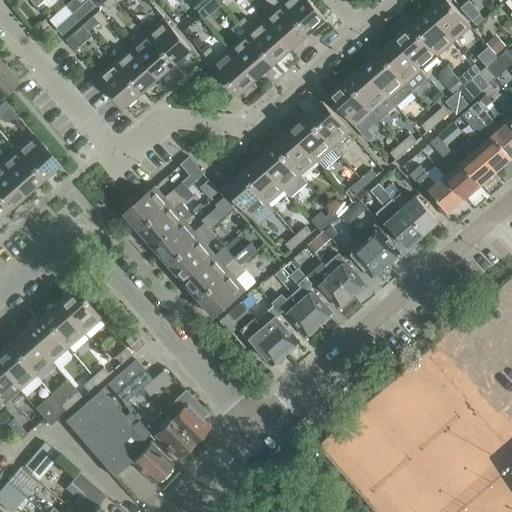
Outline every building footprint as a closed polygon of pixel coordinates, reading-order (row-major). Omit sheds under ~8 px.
[(67,6),(73,14),(79,20),(95,6),(90,0),(89,0),(78,10),(72,2),(67,6)] [(107,0),(103,3),(109,10),(119,1),(118,0),(107,0)] [(291,49),(308,34),(277,0),(266,0),(275,9),(264,18),(291,49)] [(277,0),(308,34),(325,19),(309,0),(277,0)] [(447,0),(438,0),(427,10),(454,41),(471,26),(447,0)] [(438,54),(454,41),(427,10),(412,23),(438,54)] [(79,20),(73,14),(57,28),(62,35),(68,30),(79,20)] [(480,15),(472,21),(476,25),(483,18),(480,15)] [(94,16),(83,25),(89,32),(99,22),(94,16)] [(164,18),(148,33),(174,64),(191,49),(164,18)] [(244,18),(238,23),(273,64),(291,49),(264,18),(253,28),(244,18)] [(240,39),(229,48),(256,79),(273,64),(238,23),(231,29),(240,39)] [(421,69),(438,54),(412,23),(394,38),(421,69)] [(66,40),(75,50),(92,36),(89,32),(83,25),(66,40)] [(174,64),(148,33),(131,47),(158,78),(174,64)] [(504,47),(495,36),(487,43),(496,54),(504,47)] [(378,53),(405,83),(421,69),(394,38),(378,53)] [(131,47),(115,62),(142,92),(158,78),(131,47)] [(239,95),(256,79),(229,48),(219,58),(210,47),(203,53),(212,63),(212,64),(239,95)] [(412,91),(405,83),(378,53),(362,67),(389,97),(395,105),(412,91)] [(98,76),(125,107),(142,92),(115,62),(98,76)] [(469,80),(480,71),(474,64),(464,73),(469,80)] [(0,97),(17,82),(3,65),(0,67),(0,97)] [(488,83),(495,77),(486,66),(479,72),(488,83)] [(362,67),(346,81),(372,112),(389,97),(362,67)] [(490,85),(479,73),(472,79),(483,91),(490,85)] [(454,74),(444,83),(449,90),(460,81),(454,74)] [(329,95),(368,141),(374,135),(368,129),(379,119),(372,112),(346,81),(329,95)] [(456,115),(468,104),(457,92),(445,102),(456,115)] [(350,132),(323,101),(306,115),(333,146),(350,132)] [(476,115),(511,157),(511,125),(508,121),(500,128),(477,101),(469,108),(476,115)] [(0,116),(10,108),(4,102),(0,104),(0,116)] [(511,103),(502,112),(509,121),(508,121),(511,125),(511,103)] [(442,107),(433,115),(432,116),(437,123),(448,114),(442,107)] [(341,155),(333,146),(306,115),(290,130),(317,160),(325,170),(341,155)] [(496,171),(511,157),(476,115),(468,122),(485,141),(477,148),(496,171)] [(427,132),(437,123),(432,116),(421,125),(427,132)] [(317,160),(290,130),(273,144),(300,175),(317,160)] [(443,131),(438,136),(444,144),(450,139),(443,131)] [(32,134),(14,149),(41,180),(59,165),(32,134)] [(417,141),(411,135),(400,144),(406,150),(417,141)] [(453,169),(445,176),(465,199),(480,185),(453,153),(444,144),(438,136),(430,143),(453,169)] [(453,153),(480,185),(496,171),(477,148),(469,139),(453,153)] [(273,144),(257,158),(284,189),(291,196),(307,182),(300,175),(273,144)] [(396,159),(406,150),(400,144),(390,153),(396,159)] [(0,167),(24,195),(41,180),(14,149),(0,161),(0,167)] [(429,191),(448,213),(465,199),(445,176),(434,185),(424,174),(426,173),(412,157),(404,164),(428,192),(429,191)] [(257,158),(241,172),(268,203),(284,189),(257,158)] [(0,202),(7,210),(24,195),(0,167),(0,202)] [(397,168),(379,184),(424,235),(439,221),(416,196),(408,203),(391,184),(403,174),(397,168)] [(377,176),(371,169),(361,178),(367,185),(377,176)] [(241,172),(224,187),(258,226),(275,211),(268,203),(241,172)] [(356,194),(367,185),(361,178),(350,187),(356,194)] [(124,213),(139,231),(188,188),(182,182),(164,197),(155,186),(124,213)] [(386,223),(408,248),(424,235),(379,184),(371,191),(394,216),(386,223)] [(139,231),(154,248),(185,221),(192,215),(183,204),(193,195),(188,188),(139,231)] [(348,208),(342,202),(332,211),(338,217),(348,208)] [(441,205),(438,208),(445,216),(448,213),(441,205)] [(351,208),(343,215),(350,222),(354,219),(354,212),(351,208)] [(327,227),(338,217),(332,211),(322,220),(327,227)] [(219,221),(212,212),(203,220),(205,223),(210,229),(219,221)] [(154,248),(169,265),(210,229),(205,223),(194,232),(185,221),(154,248)] [(325,231),(333,240),(341,232),(334,224),(325,231)] [(312,232),(306,226),(296,235),(301,241),(312,232)] [(363,239),(366,243),(386,265),(389,262),(390,264),(399,256),(397,255),(400,252),(377,226),(363,239)] [(210,229),(169,265),(184,282),(215,255),(206,245),(216,236),(210,229)] [(316,239),(323,248),(332,240),(324,232),(316,239)] [(291,250),(301,241),(296,235),(285,244),(291,250)] [(385,269),(383,267),(386,265),(366,243),(360,248),(357,244),(349,251),(372,278),(375,275),(376,277),(385,269)] [(352,295),(354,294),(355,295),(364,288),(362,286),(365,283),(339,254),(325,265),(332,273),(352,295)] [(184,282),(199,299),(240,264),(234,257),(224,266),(215,255),(184,282)] [(350,297),(352,295),(332,273),(325,265),(323,263),(306,277),(312,284),(315,281),(338,307),(341,305),(343,306),(351,299),(350,297)] [(240,264),(199,299),(215,317),(256,281),(240,264)] [(299,302),(319,324),(321,323),(322,324),(331,317),(329,315),(332,313),(309,286),(312,284),(306,277),(298,268),(290,275),(304,290),(301,293),(305,297),(299,302)] [(83,333),(100,318),(73,287),(57,302),(83,333)] [(257,301),(251,294),(242,302),(248,308),(257,301)] [(317,326),(319,324),(299,302),(292,294),(286,299),(281,294),(271,303),(280,312),(282,310),(305,336),(308,334),(310,335),(318,328),(317,326)] [(57,302),(40,316),(67,347),(83,333),(57,302)] [(254,318),(286,354),(289,351),(290,353),(298,346),(297,344),(299,342),(276,315),(279,312),(271,303),(254,318)] [(228,313),(220,321),(231,333),(239,326),(228,313)] [(67,347),(40,316),(24,330),(51,361),(67,347)] [(283,356),(286,354),(254,318),(241,329),(254,344),(272,366),(275,363),(277,365),(285,358),(283,356)] [(24,330),(8,344),(34,375),(51,361),(24,330)] [(144,343),(134,331),(124,340),(134,352),(144,343)] [(0,351),(0,368),(7,377),(18,389),(34,375),(8,344),(0,351)] [(114,357),(120,364),(131,355),(125,348),(114,357)] [(115,393),(143,369),(135,359),(107,384),(115,393)] [(103,367),(92,376),(98,383),(109,374),(103,367)] [(18,389),(7,377),(0,368),(0,402),(1,404),(18,389)] [(152,378),(143,369),(115,393),(123,403),(141,388),(149,381),(152,378)] [(88,392),(98,383),(92,376),(82,385),(88,392)] [(156,389),(149,381),(141,388),(148,396),(156,389)] [(101,389),(64,420),(113,476),(132,460),(156,481),(171,464),(148,443),(140,452),(134,447),(149,433),(131,412),(125,417),(101,389)] [(206,412),(201,407),(185,390),(163,412),(193,442),(196,440),(199,440),(203,435),(203,432),(209,426),(200,418),(206,412)] [(76,402),(70,396),(60,405),(66,411),(76,402)] [(49,425),(66,411),(60,405),(53,410),(44,400),(34,408),(49,425)] [(191,444),(193,442),(163,412),(161,411),(147,426),(155,434),(154,435),(177,458),(183,452),(187,452),(191,448),(191,444)] [(20,439),(27,433),(14,418),(7,424),(20,439)] [(56,455),(42,442),(21,466),(35,478),(56,455)] [(18,469),(7,482),(25,497),(35,484),(18,469)] [(76,511),(106,511),(98,505),(106,495),(79,472),(70,482),(82,492),(77,499),(83,504),(76,511)] [(0,503),(10,511),(12,511),(24,497),(11,486),(0,498),(0,503)]
